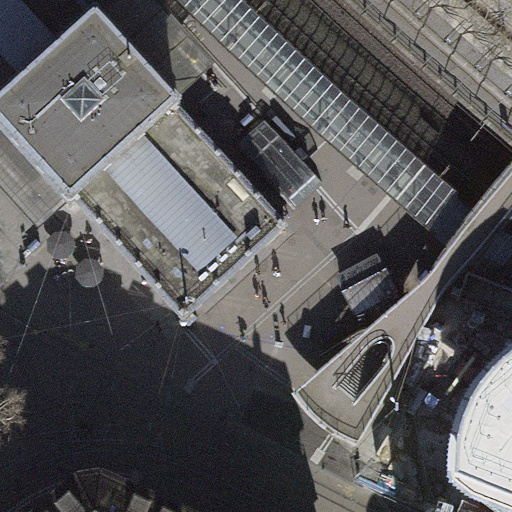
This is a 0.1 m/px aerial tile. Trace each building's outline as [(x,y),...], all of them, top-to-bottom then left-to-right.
[(94,16),(79,0),(0,0),(0,129),(28,161),(69,205),(71,204),(72,206),(75,202),(185,322),(288,229),(178,109),(181,107),(177,102),(135,56),(100,18),(96,14),(94,16)] [(216,67),(154,0),(120,0),(100,18),(135,56),(177,102),(216,67)] [(164,0),(252,85),(435,245),(511,306),(511,249),(428,183),(267,37),(229,0),(164,0)] [(325,186),(265,120),(237,145),(298,211),(311,199),(325,186)] [(0,190),(39,233),(69,205),(28,161),(0,129),(0,190)] [(448,479),(476,497),(511,509),(511,353),(495,364),(469,389),(450,440),(448,479)] [(157,511),(98,484),(78,484),(48,511),(157,511)]
